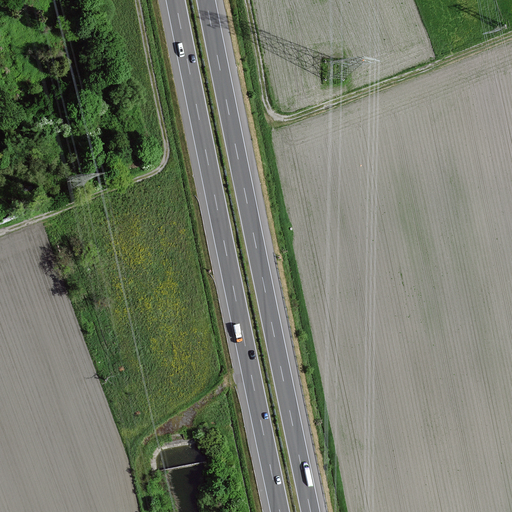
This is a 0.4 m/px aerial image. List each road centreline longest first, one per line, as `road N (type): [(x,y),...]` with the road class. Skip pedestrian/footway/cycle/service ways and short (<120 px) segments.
road 1 (motorway): [(311,511),(206,0)]
road 2 (motorway): [(175,0),(279,511)]
road 3 (track): [(246,0),(268,108),(279,117),(511,33)]
road 4 (track): [(0,232),(162,162),(136,0)]
